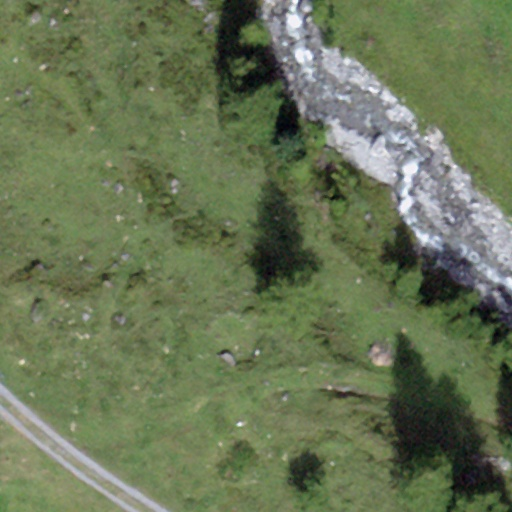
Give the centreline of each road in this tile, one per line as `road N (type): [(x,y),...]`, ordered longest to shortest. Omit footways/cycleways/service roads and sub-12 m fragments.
road 1 (track): [(61,460),(227,406),(345,381),(511,423)]
road 2 (track): [(0,394),(61,460),(144,511)]
